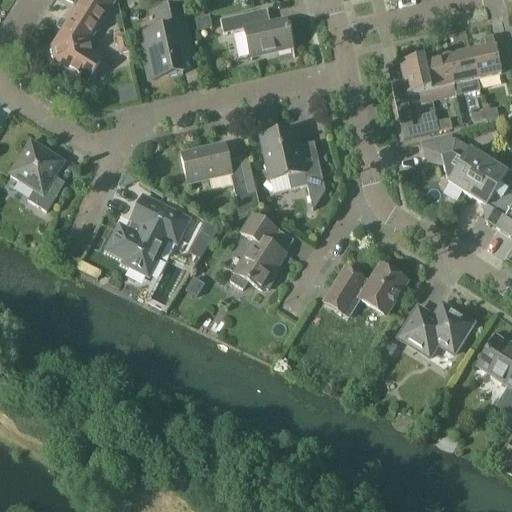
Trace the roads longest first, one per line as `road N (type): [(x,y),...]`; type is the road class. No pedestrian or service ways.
road 1 (residential): [(116,159),(140,116),(348,73)]
road 2 (residential): [(376,196),(511,291)]
road 3 (residential): [(283,311),(349,206),(376,196)]
road 4 (residential): [(339,30),(477,0)]
road 5 (residential): [(116,159),(0,90)]
road 6 (residential): [(348,73),(376,196)]
